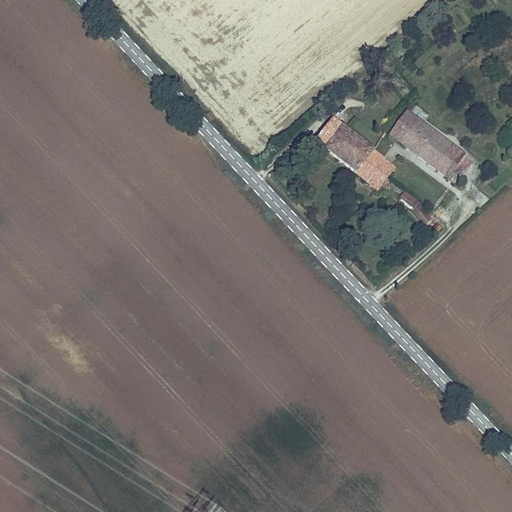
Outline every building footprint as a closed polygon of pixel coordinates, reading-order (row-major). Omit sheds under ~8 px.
[(405,113),(386,138),(415,159),(434,133),(405,113)] [(380,190),(387,181),(365,164),(373,153),(333,121),(318,141),(380,190)] [(434,133),(415,159),(447,182),(455,172),(465,157),(434,133)] [(396,170),(373,153),(365,164),(387,181),(396,170)] [(461,177),(455,172),(447,182),(453,187),(461,177)] [(426,229),(433,223),(432,222),(418,206),(405,195),(399,202),(413,213),(426,229)]
